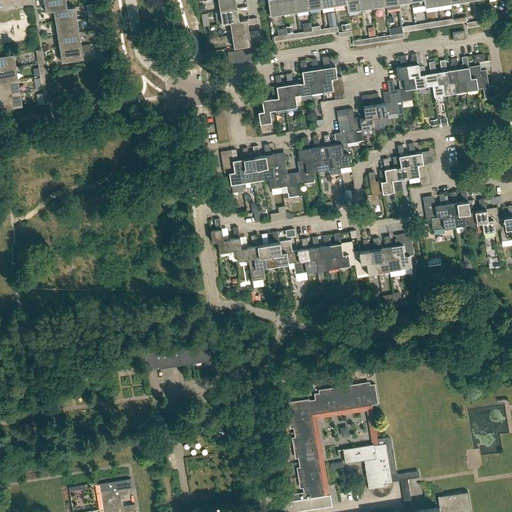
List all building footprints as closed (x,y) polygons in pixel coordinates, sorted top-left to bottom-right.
[(67,8),(65,0),(43,0),(46,11),(54,10),(67,8)] [(218,0),(220,10),(237,8),(235,0),(218,0)] [(267,0),(270,15),(283,13),(281,0),(267,0)] [(281,0),(283,13),(296,11),(294,0),(281,0)] [(294,0),(296,11),(308,9),(307,0),(294,0)] [(307,0),(308,9),(321,7),(320,0),(307,0)] [(347,11),(360,9),(359,0),(345,0),(346,3),(347,11)] [(359,0),(360,9),(373,7),(371,0),(359,0)] [(398,3),(397,0),(384,0),(386,5),(387,10),(399,8),(398,3)] [(56,23),(77,20),(75,6),(67,8),(54,10),(56,23)] [(239,20),(237,8),(220,10),(222,23),(230,22),(239,20)] [(334,12),(327,13),(329,27),(336,26),(334,12)] [(232,35),(249,32),(247,19),(239,20),(230,22),(232,35)] [(58,36),(79,32),(77,20),(56,23),(58,36)] [(312,30),(313,35),(321,34),(320,29),(320,25),(312,27),(312,30)] [(453,40),(465,38),(464,30),(452,32),(453,40)] [(249,32),(232,35),(234,47),(234,48),(251,45),(250,36),(252,36),(252,35),(252,31),(249,32)] [(81,45),(79,32),(58,36),(60,48),(81,45)] [(81,45),(60,48),(62,61),(83,58),(82,51),(90,50),(89,44),(81,45)] [(254,47),(256,59),(263,58),(261,46),(254,47)] [(250,60),(256,59),(254,47),(248,48),(250,60)] [(243,61),(250,60),(248,48),(241,50),(243,61)] [(236,62),(243,61),(241,50),(234,51),(236,62)] [(229,63),(236,62),(234,51),(227,52),(229,63)] [(0,69),(16,66),(14,53),(0,55),(0,69)] [(412,64),(407,65),(409,77),(414,76),(416,87),(427,85),(425,73),(420,74),(418,66),(418,63),(417,60),(416,53),(411,54),(412,61),(412,64)] [(484,60),(483,54),(474,55),(475,62),(484,60)] [(401,66),(396,67),(397,73),(398,79),(398,78),(403,78),(405,88),(400,89),(400,88),(399,88),(402,101),(413,99),(411,88),(416,87),(414,76),(409,77),(407,65),(406,62),(405,55),(400,56),(401,62),(401,66)] [(325,78),(320,79),(322,91),(333,89),(332,83),(331,78),(337,77),(335,65),(329,66),(328,63),(327,56),(322,57),(323,64),(324,67),(325,78)] [(463,67),(457,68),(459,79),(465,78),(467,90),(477,88),(476,77),(470,77),(468,66),(468,63),(467,56),(461,57),(463,64),(463,67)] [(452,68),(446,69),(448,81),(454,80),(456,92),(467,90),(465,78),(459,79),(457,68),(457,65),(456,58),(451,59),(452,65),(452,68)] [(303,82),(299,83),(300,94),(311,93),(309,81),(315,80),(313,69),(307,70),(306,66),(305,59),(300,60),(301,67),(302,70),(301,71),(302,77),(303,82)] [(431,72),(425,73),(427,85),(432,84),(434,95),(445,93),(443,82),(438,83),(436,71),(435,68),(434,61),(429,62),(430,69),(431,72)] [(479,64),(468,66),(470,77),(476,77),(477,88),(483,87),(484,98),(496,96),(494,85),(488,85),(487,74),(486,69),(480,70),(480,67),(479,64)] [(0,82),(18,79),(16,66),(0,69),(0,82)] [(315,80),(309,81),(311,93),(322,91),(320,79),(325,78),(324,67),(318,68),(313,69),(315,80)] [(441,70),(436,71),(438,83),(443,82),(445,93),(456,92),(454,80),(448,81),(446,69),(441,70)] [(289,96),(284,97),(286,108),(297,106),(295,95),(300,94),(300,95),(300,94),(299,83),(298,82),(292,83),(292,80),(291,73),(286,74),(287,80),(287,84),(289,96)] [(273,97),(275,110),(286,108),(284,97),(289,96),(287,84),(281,85),(281,81),(280,75),(275,76),(275,78),(276,82),(276,86),(278,97),(273,98),(273,97)] [(0,95),(20,92),(18,79),(0,82),(0,95)] [(385,102),(387,114),(398,112),(398,115),(404,114),(402,101),(399,88),(394,89),(392,79),(387,80),(388,91),(390,102),(385,102)] [(263,110),(258,111),(260,123),(271,121),(270,114),(270,110),(275,109),(275,110),(273,97),(267,98),(266,88),(265,88),(260,89),(262,99),(261,99),(263,110)] [(20,92),(0,95),(0,103),(1,109),(22,105),(20,92)] [(376,115),(371,116),(372,127),(383,126),(381,114),(386,114),(387,114),(385,102),(384,102),(379,103),(379,99),(378,93),(373,94),(374,100),(374,104),(376,115)] [(360,117),(361,129),(372,127),(371,116),(376,115),(374,104),(368,105),(368,101),(367,94),(362,95),(363,102),(363,105),(363,106),(365,117),(360,117)] [(350,130),(344,131),(345,131),(346,143),(358,141),(356,130),(361,129),(360,117),(359,117),(354,118),(352,108),(347,109),(347,114),(348,120),(349,125),(350,130)] [(330,144),(332,155),(337,155),(339,166),(350,164),(348,152),(348,153),(343,153),(341,143),(346,142),(346,143),(345,131),(340,132),(334,133),(336,143),(330,144)] [(319,146),(321,157),(327,156),(328,168),(339,166),(337,155),(332,155),(330,144),(330,141),(329,134),(324,135),(325,141),(325,145),(319,146)] [(319,146),(319,142),(318,136),(313,136),(314,143),(314,146),(308,147),(310,159),(316,158),(318,169),(328,168),(327,156),(321,157),(319,146)] [(303,148),(297,149),(299,160),(299,161),(305,160),(306,171),(301,171),(303,183),(314,181),(312,170),(318,169),(316,158),(310,159),(308,147),(308,144),(307,137),(302,138),(303,145),(303,148)] [(423,163),(428,163),(427,162),(433,161),(432,156),(422,157),(421,152),(415,153),(413,142),(408,143),(410,153),(411,165),(406,166),(408,177),(419,176),(419,175),(418,170),(417,164),(423,163)] [(267,165),(262,166),(264,178),(269,177),(270,188),(281,186),(279,175),(274,175),(273,165),(278,164),(276,153),(276,152),(270,153),(270,150),(269,143),(264,144),(265,151),(265,154),(267,165)] [(256,167),(251,168),(253,180),(264,178),(262,166),(267,165),(265,154),(259,155),(259,152),(258,145),(253,146),(254,152),(254,153),(255,156),(254,156),(256,167)] [(245,169),(240,170),(242,182),(252,180),(253,180),(251,168),(256,167),(254,156),(255,156),(254,153),(254,152),(248,153),(247,147),(242,148),(243,155),(244,158),(245,169)] [(278,164),(273,165),(274,175),(279,175),(281,186),(282,186),(286,185),(288,192),(288,196),(300,194),(298,183),(303,182),(303,183),(301,171),(306,171),(305,160),(299,161),(299,160),(297,161),(299,171),(286,173),(283,152),(276,153),(278,164)] [(400,178),(408,177),(406,166),(411,165),(410,153),(404,154),(399,155),(398,155),(398,156),(400,166),(396,167),(395,167),(397,179),(396,179),(392,179),(394,190),(402,189),(400,178)] [(234,171),(229,172),(231,183),(241,182),(242,182),(240,170),(245,169),(244,158),(232,160),(233,166),(234,171)] [(395,167),(394,167),(389,168),(387,158),(383,158),(384,168),(384,169),(386,180),(381,181),(381,180),(380,180),(382,192),(394,191),(394,190),(392,179),(396,179),(397,179),(395,167)] [(377,193),(382,192),(380,180),(381,180),(381,181),(386,180),(384,169),(379,170),(380,180),(375,181),(373,171),(368,172),(371,193),(366,194),(368,206),(379,204),(377,193)] [(465,224),(476,222),(474,210),(469,211),(468,200),(467,200),(466,197),(465,190),(460,190),(462,201),(456,202),(458,213),(463,212),(465,224)] [(458,213),(456,202),(455,191),(450,192),(451,202),(446,203),(447,214),(452,214),(454,226),(465,224),(463,212),(458,213)] [(447,214),(446,203),(445,203),(444,193),(439,194),(440,204),(434,205),(433,200),(423,202),(426,218),(431,217),(433,229),(434,235),(445,233),(444,227),(454,226),(452,214),(447,214)] [(492,204),(501,202),(500,195),(490,197),(492,204)] [(487,220),(485,208),(484,198),(478,199),(480,209),(475,210),(474,210),(476,222),(477,222),(477,221),(481,221),(483,232),(494,230),(492,219),(487,220)] [(511,204),(507,205),(508,212),(509,215),(503,216),(505,228),(511,227),(511,236),(511,204)] [(287,205),(278,206),(280,218),(288,217),(287,205)] [(505,228),(503,216),(498,217),(496,206),(485,208),(487,220),(492,219),(494,230),(499,230),(501,240),(511,238),(511,236),(511,227),(505,228)] [(410,207),(398,209),(399,215),(411,213),(410,207)] [(230,250),(228,238),(228,239),(223,240),(221,228),(220,218),(214,219),(216,229),(210,230),(212,242),(217,241),(219,252),(230,250)] [(232,227),(234,237),(228,238),(230,250),(235,249),(237,260),(248,258),(246,246),(246,247),(241,248),(239,237),(238,227),(232,227)] [(288,229),(285,230),(287,237),(289,236),(295,235),(294,228),(288,229)] [(281,253),(279,241),(278,238),(277,231),(272,232),(274,242),(268,243),(270,254),(275,254),(277,265),(288,263),(286,252),(281,253)] [(342,254),(340,242),(339,232),(334,233),(335,243),(330,244),(331,256),(337,255),(338,266),(349,265),(347,253),(342,254)] [(396,241),(397,244),(391,245),(393,257),(398,256),(400,268),(411,266),(409,255),(413,255),(410,232),(395,234),(396,241)] [(270,254),(268,243),(267,240),(266,233),(261,234),(262,241),(263,244),(257,245),(259,256),(264,255),(266,267),(277,265),(275,254),(270,254)] [(331,256),(330,244),(329,244),(328,234),(323,235),(324,245),(319,246),(321,257),(326,257),(328,268),(338,266),(337,255),(331,256)] [(259,256),(257,245),(256,235),(251,235),(252,246),(246,246),(248,258),(249,258),(248,258),(253,257),(255,267),(250,268),(251,280),(263,278),(261,268),(266,267),(264,255),(259,256)] [(393,257),(391,245),(389,235),(384,236),(386,246),(380,247),(382,259),(387,258),(389,269),(400,268),(398,256),(393,257)] [(321,257),(319,246),(318,246),(317,236),(312,236),(313,247),(308,248),(310,259),(315,258),(317,270),(328,268),(326,257),(321,257)] [(382,259),(380,247),(379,244),(378,237),(373,238),(374,245),(375,245),(375,248),(369,249),(371,261),(376,260),(378,271),(389,269),(387,258),(382,259)] [(310,259),(308,248),(306,238),(301,238),(302,248),(297,249),(299,261),(304,260),(306,272),(317,270),(315,258),(310,259)] [(299,261),(297,249),(292,250),(290,239),(279,241),(281,253),(286,252),(288,263),(293,262),(295,273),(306,272),(304,260),(299,261)] [(371,261),(369,249),(367,239),(362,240),(363,247),(364,250),(358,251),(360,262),(366,261),(367,273),(378,271),(376,260),(371,261)] [(360,262),(358,251),(353,251),(351,241),(340,242),(342,254),(347,253),(349,265),(354,264),(356,275),(367,273),(366,261),(360,262)] [(144,370),(147,370),(213,359),(211,342),(145,353),(145,354),(142,355),(144,370)] [(358,382),(362,405),(377,403),(374,383),(367,384),(367,381),(358,382)] [(347,408),(362,405),(358,382),(349,384),(350,387),(344,388),(347,408)] [(347,408),(344,388),(338,389),(337,386),(328,387),(332,410),(347,408)] [(317,413),(332,410),(328,387),(319,389),(320,392),(314,393),(313,393),(315,400),(317,413)] [(288,417),(311,413),(309,398),(289,401),(290,408),(287,408),(288,417)] [(294,432),(314,428),(311,413),(288,417),(290,426),(293,426),(294,432)] [(293,447),(316,443),(314,428),(294,432),(295,438),(292,438),(293,447)] [(470,511),(467,491),(438,495),(439,506),(412,511),(407,478),(419,476),(418,470),(397,473),(396,472),(390,437),(388,436),(379,437),(379,442),(342,448),(345,462),(365,459),(369,487),(380,485),(379,482),(400,479),(406,511),(404,511),(470,511)] [(298,462),(318,458),(316,443),(293,447),(294,456),(297,455),(298,462)] [(296,468),(298,477),(321,473),(318,458),(298,462),(299,468),(296,468)] [(303,492),(323,489),(321,473),(298,477),(299,486),(302,486),(303,491),(303,492)] [(122,506),(122,505),(121,494),(128,493),(128,494),(132,493),(130,479),(99,484),(103,509),(122,506)] [(287,494),(288,501),(299,499),(324,495),(323,489),(303,492),(303,491),(287,494)] [(301,510),(331,505),(330,494),(324,495),(299,499),(301,510)] [(299,499),(288,501),(283,502),(284,511),(288,511),(301,510),(299,499)]
